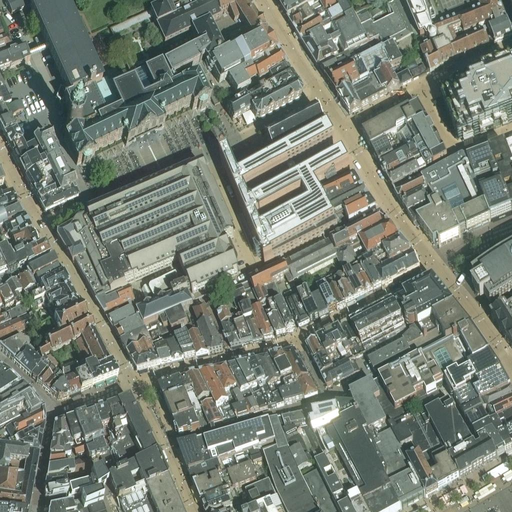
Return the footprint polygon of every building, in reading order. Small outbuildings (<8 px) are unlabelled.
[(63,0),(9,0),(5,2),(11,15),(12,15),(28,8),(54,68),(64,89),(59,87),(55,100),(65,103),(74,122),(71,121),(65,125),(63,132),(66,137),(69,138),(64,141),(76,166),(81,164),(82,166),(85,167),(89,165),(90,162),(89,160),(94,158),(92,154),(122,139),(126,147),(164,129),(160,121),(190,107),(192,111),(196,109),(197,111),(200,112),(205,110),(206,107),(205,105),(210,103),(197,76),(181,83),(177,76),(168,81),(162,67),(161,65),(143,73),(142,71),(122,81),(120,77),(110,81),(102,86),(63,0)] [(192,51),(162,67),(168,81),(177,76),(195,67),(201,79),(212,102),(214,107),(219,104),(208,82),(207,82),(205,77),(208,76),(201,64),(200,64),(199,60),(203,58),(205,62),(224,53),(209,23),(220,18),(219,16),(227,12),(234,23),(239,19),(241,23),(244,27),(226,37),(232,48),(261,33),(263,32),(254,16),(244,0),(210,0),(190,9),(189,7),(190,7),(185,0),(183,0),(171,6),(171,9),(170,6),(165,8),(163,5),(149,12),(111,29),(114,36),(152,19),(164,45),(190,32),(198,48),(192,50),(192,51)] [(288,22),(289,21),(312,8),(307,0),(303,0),(281,11),(281,12),(288,22)] [(296,33),(297,33),(319,21),(325,17),(345,7),(346,6),(346,5),(353,2),(352,0),(346,0),(344,2),(342,0),(327,0),(320,4),(312,8),(289,21),(290,22),(288,23),(295,34),(296,33)] [(307,0),(312,8),(320,4),(320,2),(318,0),(322,0),(323,1),(324,0),(307,0)] [(425,35),(429,47),(432,45),(433,45),(432,42),(439,40),(435,28),(432,29),(431,22),(435,20),(426,0),(404,0),(420,37),(425,35)] [(432,42),(433,45),(432,45),(441,68),(455,61),(449,48),(457,44),(455,38),(454,36),(464,33),(465,35),(479,29),(486,26),(490,24),(504,19),(495,0),(475,0),(480,10),(435,28),(439,40),(432,42)] [(337,61),(332,48),(339,45),(345,57),(379,40),(384,50),(392,45),(413,35),(402,10),(400,6),(398,2),(389,8),(387,9),(391,19),(373,27),(365,12),(352,18),(304,44),(302,45),(310,58),(318,71),(337,61)] [(345,7),(325,17),(329,25),(322,28),(319,21),(297,33),(295,34),(302,45),(304,44),(352,18),(345,7)] [(381,15),(383,14),(380,9),(378,10),(370,14),(372,19),(381,15)] [(490,24),(486,26),(488,30),(494,45),(495,45),(509,40),(511,38),(511,36),(506,22),(505,19),(505,18),(504,19),(490,24)] [(482,50),(489,47),(483,32),(480,33),(475,35),(467,39),(457,44),(449,48),(455,61),(476,52),(482,50)] [(218,85),(226,80),(276,53),(266,37),(264,33),(262,34),(261,33),(232,48),(224,53),(205,62),(206,62),(218,85)] [(0,53),(23,45),(22,41),(10,45),(7,38),(0,40),(0,53)] [(379,40),(345,57),(337,61),(318,71),(325,81),(359,63),(384,50),(379,40)] [(0,72),(30,62),(23,45),(0,53),(0,72)] [(402,65),(392,45),(384,50),(359,63),(325,81),(328,84),(337,98),(339,97),(349,92),(360,86),(354,74),(363,70),(368,81),(389,71),(402,65)] [(441,68),(432,45),(429,47),(420,50),(430,74),(441,68)] [(277,54),(276,53),(226,80),(235,95),(258,84),(267,78),(268,78),(285,68),(277,54)] [(511,67),(441,94),(459,144),(511,123),(511,67)] [(262,91),(272,86),(288,77),(290,76),(285,68),(268,78),(269,80),(259,86),(261,89),(262,91)] [(360,86),(349,92),(359,111),(399,90),(412,83),(407,73),(396,79),(396,80),(394,81),(389,71),(368,81),(360,86)] [(261,89),(256,92),(263,104),(296,86),(290,76),(289,77),(288,77),(272,86),(262,91),(261,89)] [(0,108),(4,107),(10,104),(0,81),(0,108)] [(296,86),(263,104),(250,111),(255,119),(259,120),(300,99),(301,95),(296,86)] [(256,92),(244,99),(250,111),(263,104),(256,92)] [(359,111),(349,92),(339,97),(337,98),(350,116),(359,111)] [(250,111),(244,99),(225,109),(232,121),(250,111)] [(7,108),(11,117),(24,111),(20,102),(7,108)] [(0,108),(0,123),(10,119),(4,107),(0,108)] [(366,134),(362,136),(371,151),(400,135),(408,131),(426,122),(421,114),(420,114),(416,107),(407,112),(392,120),(366,134)] [(273,154),(325,128),(317,112),(265,138),(273,154)] [(10,119),(0,123),(0,130),(3,137),(16,131),(10,119)] [(426,122),(408,131),(416,146),(414,147),(421,160),(420,160),(421,161),(425,170),(447,158),(442,150),(437,140),(435,137),(434,136),(431,131),(426,121),(426,122)] [(10,149),(21,143),(16,131),(3,137),(10,149)] [(400,135),(371,151),(379,166),(380,165),(414,147),(416,146),(408,131),(400,135)] [(220,160),(231,185),(265,266),(338,229),(332,219),(326,207),(320,196),(315,189),(349,170),(343,158),(309,176),(300,181),(295,173),(292,167),(335,144),(327,132),(285,155),(258,170),(239,180),(229,156),(220,160)] [(52,184),(58,196),(73,189),(75,188),(70,178),(69,179),(48,135),(31,143),(33,146),(38,156),(45,170),(48,177),(52,184)] [(38,156),(33,146),(25,151),(21,143),(10,149),(13,155),(19,166),(38,156)] [(511,160),(506,145),(490,151),(511,208),(511,160)] [(380,165),(379,166),(386,179),(388,178),(388,179),(386,180),(387,180),(421,161),(420,160),(421,160),(414,147),(380,165)] [(511,208),(490,151),(468,160),(471,169),(491,222),(511,213),(511,208)] [(25,179),(45,170),(38,156),(19,166),(25,179)] [(463,158),(421,180),(426,192),(471,169),(468,160),(466,160),(463,158)] [(421,161),(387,180),(392,189),(419,175),(426,171),(425,170),(421,161)] [(192,295),(238,275),(224,243),(225,243),(224,243),(234,238),(219,204),(222,203),(213,182),(210,183),(203,168),(166,184),(88,219),(89,221),(75,229),(72,230),(86,260),(75,266),(97,305),(127,291),(125,286),(178,263),(192,295)] [(489,223),(491,222),(471,169),(426,192),(427,193),(428,192),(435,205),(433,207),(433,208),(427,211),(431,220),(418,226),(435,250),(450,243),(490,225),(489,223)] [(28,185),(33,194),(52,184),(48,177),(45,170),(25,179),(28,185)] [(320,196),(326,207),(359,189),(361,188),(355,178),(320,196)] [(401,206),(403,205),(426,192),(421,180),(396,193),(394,194),(401,206)] [(33,194),(40,206),(58,196),(52,184),(33,194)] [(359,189),(326,207),(332,219),(338,216),(342,214),(341,212),(355,205),(367,198),(361,188),(359,189)] [(62,206),(76,199),(76,200),(77,199),(73,189),(58,196),(62,206)] [(427,193),(426,192),(403,205),(401,206),(408,217),(426,208),(423,202),(425,201),(422,195),(427,193)] [(0,211),(17,205),(16,204),(14,203),(15,201),(11,194),(0,197),(0,211)] [(46,214),(62,206),(58,196),(40,206),(44,214),(45,214),(46,214)] [(367,202),(367,201),(368,200),(367,198),(355,205),(341,212),(342,214),(343,213),(349,224),(362,217),(376,210),(369,200),(367,202)] [(417,225),(418,226),(431,220),(427,211),(433,208),(433,207),(429,208),(425,201),(423,202),(426,208),(408,217),(408,218),(410,217),(408,218),(413,226),(414,227),(417,225)] [(0,230),(15,224),(23,219),(24,219),(18,207),(0,213),(0,230)] [(368,237),(386,228),(388,227),(381,217),(363,226),(368,237)] [(19,239),(31,234),(24,220),(15,224),(0,230),(0,238),(1,241),(9,238),(10,240),(18,236),(19,239)] [(368,237),(363,226),(345,235),(331,242),(336,253),(358,241),(368,237)] [(361,246),(336,259),(334,254),(328,257),(332,265),(337,262),(342,272),(357,265),(398,244),(400,243),(388,227),(386,228),(368,237),(358,241),(361,246)] [(74,266),(75,266),(86,260),(72,230),(61,237),(60,237),(59,239),(59,241),(59,242),(74,266)] [(10,240),(17,256),(21,254),(22,256),(30,252),(38,247),(34,240),(35,240),(31,234),(19,239),(18,236),(10,240)] [(0,240),(0,264),(5,275),(5,276),(6,277),(11,274),(16,272),(16,271),(10,259),(8,255),(7,256),(0,240)] [(274,285),(285,279),(286,281),(289,286),(332,265),(328,257),(334,254),(328,244),(285,266),(284,266),(266,274),(272,286),(265,289),(265,290),(266,289),(273,305),(271,306),(272,306),(283,301),(283,300),(281,300),(274,285)] [(399,245),(398,244),(357,265),(361,272),(366,269),(370,277),(375,275),(395,264),(409,257),(411,256),(401,244),(399,245)] [(50,255),(44,245),(30,252),(22,256),(21,254),(17,256),(10,259),(16,272),(26,266),(27,267),(50,255)] [(511,253),(509,255),(500,260),(491,266),(484,271),(472,280),(476,286),(472,288),(480,302),(484,299),(490,308),(511,294),(511,253)] [(411,256),(409,257),(395,264),(401,279),(420,270),(411,256)] [(52,259),(26,272),(31,280),(34,278),(56,267),(52,259)] [(395,264),(375,275),(382,289),(401,279),(395,264)] [(58,277),(61,275),(56,267),(34,278),(39,288),(59,277),(58,277)] [(374,293),(382,289),(375,275),(370,277),(366,269),(361,272),(365,279),(365,280),(367,279),(374,293)] [(364,298),(356,284),(350,271),(343,275),(349,287),(348,288),(355,302),(364,298)] [(258,278),(250,282),(255,294),(265,289),(272,286),(266,274),(258,278)] [(34,290),(26,275),(16,281),(21,290),(24,296),(34,290)] [(176,275),(144,289),(148,298),(180,284),(176,275)] [(343,275),(333,280),(346,307),(355,302),(348,288),(349,287),(343,275)] [(45,299),(68,287),(66,284),(62,276),(59,277),(39,288),(34,290),(24,296),(23,296),(27,305),(28,306),(41,300),(45,299)] [(365,279),(356,284),(364,298),(374,293),(367,279),(365,280),(365,279)] [(337,311),(346,307),(333,280),(325,284),(328,292),(337,311)] [(21,293),(15,282),(4,287),(14,305),(13,305),(15,309),(22,305),(17,295),(21,293)] [(264,290),(265,290),(265,289),(255,294),(250,282),(242,286),(262,342),(263,342),(261,338),(262,338),(264,342),(274,340),(274,339),(260,309),(270,304),(264,290)] [(411,309),(399,314),(402,320),(403,320),(405,324),(406,325),(408,327),(410,328),(412,327),(415,327),(453,307),(428,283),(404,295),(411,309)] [(320,296),(329,315),(337,311),(328,292),(325,284),(316,289),(319,295),(320,296)] [(262,342),(242,286),(228,292),(236,310),(239,309),(240,314),(242,318),(241,318),(252,345),(262,342)] [(14,305),(4,287),(0,289),(0,302),(1,305),(2,305),(4,310),(13,305),(14,305)] [(52,307),(57,317),(79,307),(68,287),(45,299),(49,308),(52,307)] [(320,320),(329,315),(320,296),(319,295),(316,289),(307,293),(320,320)] [(127,291),(97,305),(105,318),(136,303),(130,290),(127,291)] [(182,313),(193,308),(185,290),(172,296),(173,298),(138,314),(141,319),(140,319),(144,330),(146,334),(156,329),(158,333),(151,336),(153,341),(150,343),(153,349),(161,344),(169,341),(168,340),(163,342),(161,338),(172,334),(188,327),(182,313)] [(307,293),(296,298),(310,325),(320,320),(307,293)] [(404,295),(393,301),(396,307),(396,308),(399,314),(411,309),(404,295)] [(222,311),(216,297),(211,300),(216,313),(222,311)] [(299,330),(310,325),(296,298),(286,303),(299,330)] [(41,300),(28,306),(31,311),(43,305),(41,300)] [(285,334),(286,336),(295,332),(282,304),(283,304),(284,302),(283,301),(272,306),(285,334)] [(382,307),(397,335),(400,334),(406,331),(391,302),(382,307)] [(6,314),(10,323),(26,315),(22,306),(6,314)] [(285,334),(272,306),(272,307),(268,309),(271,316),(267,318),(276,338),(276,339),(277,339),(277,338),(285,334)] [(497,329),(511,319),(511,306),(491,319),(497,329)] [(40,359),(42,358),(49,354),(75,342),(74,342),(93,332),(79,307),(57,317),(53,319),(58,330),(56,331),(57,333),(43,339),(46,345),(36,352),(40,359)] [(366,355),(364,355),(374,374),(410,356),(413,361),(473,331),(472,330),(464,320),(453,307),(415,327),(415,328),(397,338),(387,343),(377,348),(366,355)] [(371,313),(387,343),(397,338),(396,336),(397,335),(382,307),(371,313)] [(198,328),(201,338),(215,333),(205,308),(193,313),(199,327),(198,328)] [(216,315),(222,327),(231,350),(241,347),(232,323),(231,319),(227,310),(216,315)] [(115,333),(140,319),(141,319),(138,314),(132,312),(131,311),(108,323),(115,333)] [(387,343),(371,313),(361,318),(377,348),(387,343)] [(0,328),(10,323),(6,314),(0,316),(0,328)] [(241,347),(252,345),(241,318),(242,318),(240,314),(231,319),(232,323),(241,347)] [(0,342),(35,327),(31,317),(30,316),(0,329),(0,342)] [(349,324),(366,355),(377,348),(361,318),(349,324)] [(146,334),(144,330),(140,319),(115,333),(122,346),(146,334)] [(504,339),(511,333),(511,319),(497,329),(504,339)] [(337,330),(354,361),(364,355),(366,355),(349,324),(337,330)] [(208,356),(201,338),(198,328),(197,328),(185,333),(196,359),(208,356)] [(328,336),(343,366),(354,361),(337,330),(328,336)] [(413,361),(378,379),(378,380),(372,384),(371,382),(370,383),(379,399),(375,402),(388,425),(389,425),(400,419),(400,420),(421,410),(424,408),(425,410),(442,402),(438,394),(435,387),(445,382),(490,357),(473,331),(413,361)] [(75,342),(83,361),(80,362),(82,366),(79,367),(77,363),(76,362),(60,369),(64,378),(64,379),(72,375),(79,373),(94,367),(96,371),(111,365),(105,355),(104,352),(93,332),(74,342),(75,342)] [(185,333),(184,333),(173,339),(183,362),(184,362),(184,361),(196,359),(185,333)] [(209,355),(223,352),(215,333),(201,338),(208,356),(209,355)] [(146,334),(122,346),(128,356),(126,358),(140,351),(139,348),(150,343),(146,334)] [(325,359),(326,358),(333,372),(343,366),(328,336),(316,342),(325,359)] [(12,362),(26,349),(28,347),(27,346),(28,345),(25,343),(24,344),(19,339),(0,349),(0,351),(8,359),(12,362)] [(161,344),(171,365),(183,362),(173,339),(169,341),(161,344)] [(306,347),(307,350),(306,350),(305,350),(308,357),(310,356),(315,364),(325,359),(316,342),(306,347)] [(131,362),(133,365),(138,373),(139,374),(148,371),(160,367),(153,349),(150,343),(139,348),(140,351),(126,358),(129,364),(131,362)] [(153,349),(160,367),(161,368),(171,365),(161,344),(153,349)] [(40,362),(26,349),(12,362),(13,363),(14,364),(19,368),(20,369),(25,374),(30,378),(37,371),(41,365),(40,362)] [(308,377),(295,353),(282,357),(286,364),(296,383),(308,377)] [(55,369),(59,366),(51,356),(45,360),(51,365),(55,369)] [(297,386),(296,383),(286,364),(285,364),(282,357),(270,360),(286,392),(297,386)] [(490,357),(445,382),(454,400),(472,391),(471,391),(474,390),(473,389),(488,382),(500,376),(500,375),(501,374),(496,366),(490,357)] [(45,360),(42,358),(40,359),(40,360),(40,361),(40,362),(41,365),(37,371),(30,378),(35,383),(49,367),(51,365),(45,360)] [(315,364),(321,378),(333,372),(326,358),(325,359),(315,364)] [(286,392),(270,360),(263,361),(278,394),(279,395),(286,392)] [(278,394),(263,361),(255,364),(267,388),(271,397),(278,394)] [(360,372),(354,361),(343,366),(333,372),(321,378),(327,389),(332,386),(360,372)] [(267,388),(255,364),(248,365),(259,391),(267,388)] [(117,378),(117,377),(117,376),(112,365),(111,366),(111,365),(96,371),(94,367),(79,373),(80,376),(85,374),(91,388),(94,387),(95,388),(115,380),(114,379),(117,378)] [(240,374),(249,393),(250,395),(259,391),(248,365),(237,368),(240,374)] [(0,379),(9,374),(10,374),(3,369),(0,367),(0,379)] [(49,378),(54,373),(49,367),(35,383),(36,384),(42,389),(50,379),(49,378)] [(240,374),(237,368),(227,370),(230,376),(241,398),(249,393),(240,374)] [(232,410),(239,408),(246,406),(241,398),(230,376),(229,376),(226,370),(213,374),(217,380),(229,405),(232,410)] [(50,379),(42,389),(50,395),(58,386),(54,382),(57,378),(54,373),(49,378),(50,379)] [(80,376),(79,373),(72,375),(73,379),(80,393),(91,388),(85,374),(80,376)] [(203,382),(213,403),(216,410),(229,405),(217,380),(216,380),(213,374),(200,376),(203,382)] [(454,400),(462,415),(511,392),(510,390),(502,375),(501,374),(500,375),(500,376),(488,382),(473,389),(474,390),(471,391),(472,391),(454,400)] [(0,382),(0,397),(21,385),(21,384),(20,384),(12,376),(11,376),(0,382)] [(213,403),(203,382),(202,382),(199,376),(186,380),(192,392),(201,410),(213,403)] [(304,401),(318,396),(308,377),(296,383),(297,386),(304,401)] [(62,383),(57,378),(54,382),(58,386),(50,395),(57,401),(61,401),(69,398),(62,383)] [(73,379),(63,383),(62,383),(69,398),(80,393),(73,379)] [(159,390),(160,393),(164,403),(192,392),(186,380),(159,390)] [(349,393),(354,408),(369,435),(388,425),(375,402),(379,399),(370,383),(349,393)] [(0,408),(28,392),(21,385),(0,397),(0,408)] [(286,392),(293,404),(304,401),(297,386),(286,392)] [(259,391),(268,411),(277,409),(276,407),(271,397),(267,388),(259,391)] [(250,395),(259,413),(268,411),(259,391),(250,395)] [(0,431),(43,412),(28,392),(0,408),(0,431)] [(192,392),(164,403),(174,424),(186,420),(199,415),(203,414),(201,410),(192,392)] [(279,395),(284,406),(293,404),(286,392),(279,395)] [(462,415),(466,422),(484,413),(485,415),(488,414),(487,412),(511,400),(511,394),(511,392),(462,415)] [(246,406),(251,416),(259,413),(250,395),(249,393),(241,398),(246,406)] [(276,407),(277,409),(284,406),(279,395),(278,394),(271,397),(276,407)] [(117,404),(114,405),(125,427),(120,429),(127,443),(122,446),(121,444),(116,446),(107,449),(110,456),(99,459),(107,477),(154,454),(144,434),(145,433),(143,429),(143,428),(142,428),(140,424),(141,424),(140,423),(140,424),(128,400),(117,405),(117,404)] [(511,400),(487,412),(488,414),(485,415),(484,413),(466,422),(473,435),(511,415),(511,400)] [(425,410),(412,416),(449,487),(459,481),(457,477),(460,481),(425,416),(443,406),(442,402),(425,410)] [(443,406),(425,416),(460,481),(468,476),(476,472),(484,467),(487,465),(489,464),(478,445),(478,444),(476,445),(473,447),(471,443),(450,402),(443,406)] [(209,429),(216,427),(223,424),(216,410),(213,403),(201,410),(203,414),(209,429)] [(104,408),(116,446),(121,444),(122,446),(127,443),(120,429),(125,427),(114,405),(104,408)] [(216,410),(223,424),(237,421),(232,410),(229,405),(216,410)] [(239,408),(244,418),(251,416),(246,406),(239,408)] [(310,426),(328,463),(352,511),(366,511),(339,457),(338,458),(329,441),(327,433),(341,425),(336,407),(312,412),(313,423),(309,424),(310,426)] [(400,511),(389,484),(391,477),(369,435),(354,408),(336,407),(341,425),(327,433),(329,441),(338,458),(339,457),(366,511),(400,511)] [(104,408),(93,412),(92,412),(107,449),(116,446),(104,408)] [(232,410),(237,421),(244,418),(239,408),(232,410)] [(0,450),(4,448),(44,425),(44,420),(43,412),(0,431),(0,450)] [(107,449),(92,412),(72,419),(83,446),(84,448),(100,443),(103,450),(107,449)] [(285,431),(310,426),(309,424),(313,423),(312,412),(282,419),(285,431)] [(191,434),(204,430),(199,415),(186,420),(191,434)] [(511,434),(511,415),(473,435),(477,442),(493,433),(498,442),(506,438),(511,434)] [(449,487),(412,416),(401,421),(438,492),(449,487)] [(64,422),(73,444),(75,449),(83,446),(72,419),(64,422)] [(352,511),(328,463),(310,426),(285,431),(282,419),(278,420),(287,451),(297,472),(314,465),(318,473),(337,511),(352,511)] [(427,498),(438,492),(401,421),(400,420),(400,419),(389,425),(427,498)] [(174,424),(179,437),(184,436),(191,434),(186,420),(174,424)] [(276,492),(285,511),(317,511),(302,481),(297,472),(287,451),(278,420),(271,421),(275,443),(261,448),(264,454),(276,492)] [(246,454),(249,452),(258,449),(261,448),(275,443),(271,421),(269,422),(252,427),(195,444),(201,462),(203,469),(240,456),(240,455),(245,453),(246,454)] [(73,444),(64,422),(54,425),(73,444)] [(44,425),(4,448),(39,452),(41,439),(42,436),(44,425)] [(54,425),(52,440),(73,444),(54,425)] [(427,498),(389,425),(388,425),(369,435),(391,477),(389,484),(400,511),(401,511),(402,511),(401,510),(403,509),(404,509),(405,510),(406,509),(407,509),(408,508),(408,507),(409,506),(408,505),(408,504),(425,499),(427,498)] [(505,455),(498,442),(493,433),(477,442),(478,445),(488,441),(492,448),(491,448),(497,459),(505,455)] [(511,452),(511,449),(506,438),(498,442),(505,455),(506,455),(511,452)] [(66,457),(70,456),(68,449),(72,449),(74,458),(85,456),(86,459),(68,463),(69,465),(71,464),(89,462),(84,448),(83,446),(75,449),(73,444),(52,440),(49,457),(63,457),(63,458),(66,457)] [(488,441),(478,445),(489,464),(497,459),(491,448),(492,448),(488,441)] [(103,450),(100,443),(84,448),(89,462),(99,459),(110,456),(107,449),(103,450)] [(180,449),(187,467),(189,474),(188,475),(203,469),(201,462),(195,444),(178,449),(179,450),(180,449)] [(36,469),(39,453),(39,452),(4,448),(0,450),(0,509),(18,511),(19,509),(29,511),(29,510),(28,510),(35,476),(36,469)] [(262,461),(258,449),(249,452),(253,465),(262,461)] [(117,500),(166,479),(156,454),(155,454),(155,453),(154,454),(107,477),(117,500)] [(226,475),(250,466),(246,454),(245,453),(240,455),(240,456),(203,469),(188,475),(189,475),(189,476),(193,487),(194,486),(194,487),(226,475)] [(58,466),(69,465),(68,463),(67,463),(66,457),(63,458),(63,457),(49,457),(48,466),(57,465),(58,466)] [(89,462),(71,464),(73,475),(90,473),(89,462)] [(58,466),(48,468),(46,479),(64,476),(73,475),(71,464),(69,465),(58,466)] [(194,488),(195,492),(201,503),(232,491),(235,490),(256,482),(250,466),(226,475),(194,487),(195,488),(194,488)] [(90,473),(93,489),(105,484),(98,470),(90,473)] [(337,511),(318,473),(302,481),(317,511),(337,511)] [(65,478),(46,481),(46,482),(44,492),(52,491),(66,488),(91,483),(90,478),(66,483),(65,478)] [(166,480),(166,479),(117,500),(120,507),(117,509),(118,511),(182,511),(168,479),(166,480)] [(281,511),(269,482),(245,492),(251,505),(239,510),(240,511),(281,511)] [(85,484),(66,488),(67,495),(68,497),(87,491),(85,484)] [(67,495),(66,488),(52,491),(44,492),(44,493),(44,496),(44,498),(44,499),(45,500),(46,500),(48,500),(54,498),(67,495)] [(235,490),(232,491),(201,503),(204,511),(219,511),(239,504),(240,503),(235,490)] [(100,497),(80,502),(83,510),(102,503),(100,497)] [(49,508),(48,511),(105,511),(102,503),(83,510),(80,502),(49,508)]
